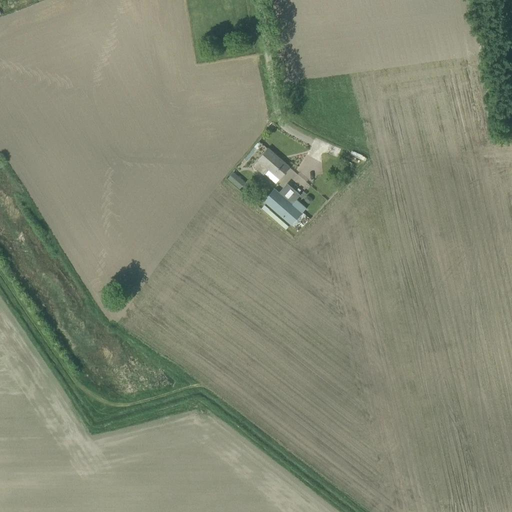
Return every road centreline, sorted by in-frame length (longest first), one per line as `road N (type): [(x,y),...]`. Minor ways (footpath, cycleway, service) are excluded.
road 1 (track): [(0,272),(93,409),(205,386),(366,511)]
road 2 (unknown): [(269,0),(290,123),(353,160)]
